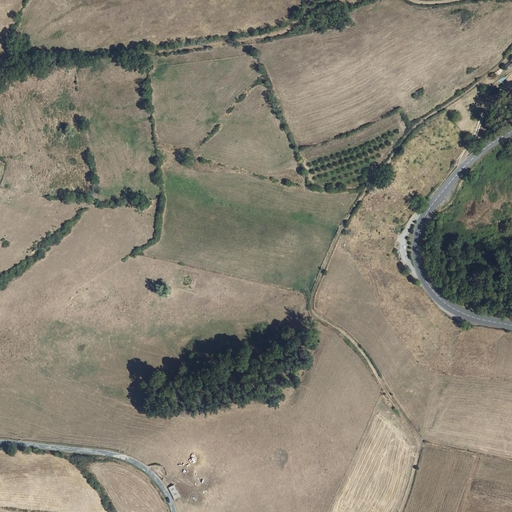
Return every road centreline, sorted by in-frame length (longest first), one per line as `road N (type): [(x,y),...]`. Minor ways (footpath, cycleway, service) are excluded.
road 1 (track): [(403,130),(347,218),(311,305),(355,343),(420,442),(400,511)]
road 2 (secondary): [(511,132),(443,188),(419,228),(416,254),(447,305),(511,325)]
road 3 (track): [(511,51),(414,126),(364,193)]
road 4 (unclassified): [(0,443),(116,454),(161,485),(173,511)]
